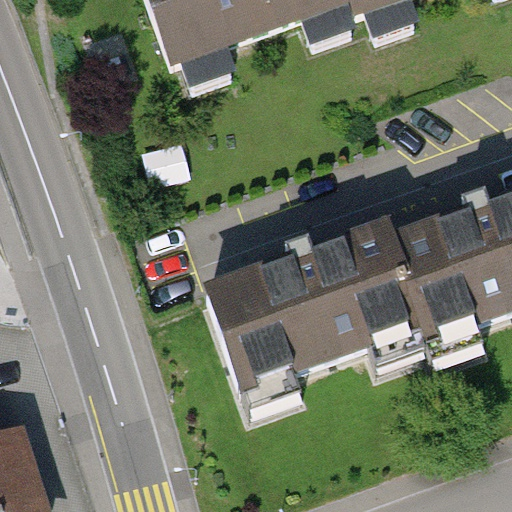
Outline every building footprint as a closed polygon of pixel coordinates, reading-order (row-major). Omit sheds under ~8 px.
[(132,0),(166,92),(346,27),(336,0),(132,0)] [(336,0),(346,27),(353,45),(479,0),(336,0)] [(511,217),(388,262),(420,351),(426,369),(511,338),(511,217)] [(383,249),(202,314),(239,416),(420,351),(388,262),(383,249)] [(0,511),(49,511),(31,452),(0,461),(0,511)]
